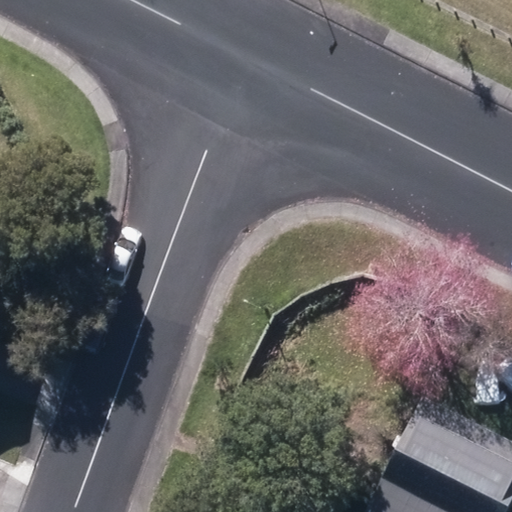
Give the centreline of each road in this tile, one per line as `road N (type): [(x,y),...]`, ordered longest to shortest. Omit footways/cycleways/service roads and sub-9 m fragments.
road 1 (residential): [(247,47),(80,511)]
road 2 (residential): [(247,47),(511,187)]
